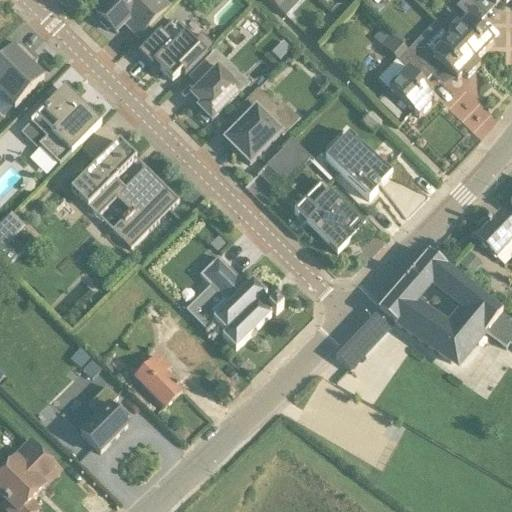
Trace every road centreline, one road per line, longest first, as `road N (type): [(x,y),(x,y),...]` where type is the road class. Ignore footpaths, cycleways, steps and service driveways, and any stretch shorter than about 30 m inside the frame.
road 1 (residential): [(25,0),(348,312)]
road 2 (tertiary): [(150,511),(348,312)]
road 3 (tertiary): [(348,312),(511,137)]
